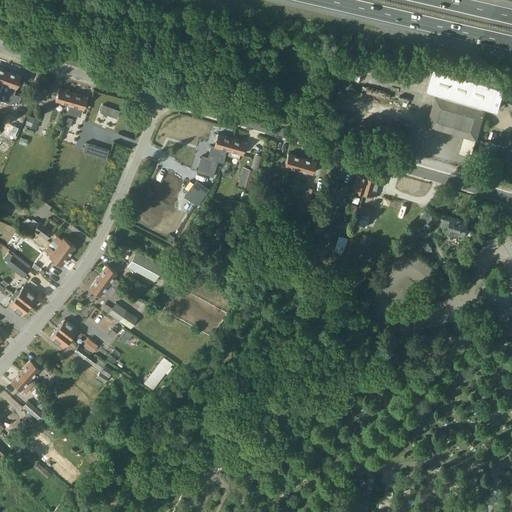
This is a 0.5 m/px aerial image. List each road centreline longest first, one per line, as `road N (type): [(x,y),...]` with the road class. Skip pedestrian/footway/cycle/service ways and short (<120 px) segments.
road 1 (tertiary): [(511,198),(160,98)]
road 2 (residential): [(0,366),(91,257),(160,98)]
road 3 (motorway): [(323,0),(511,43)]
road 4 (tertiary): [(160,98),(0,50)]
